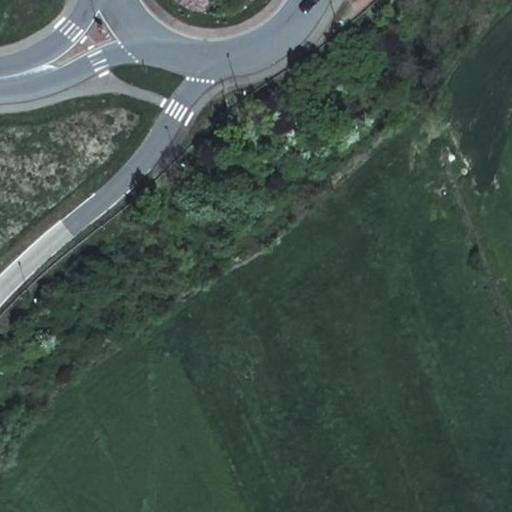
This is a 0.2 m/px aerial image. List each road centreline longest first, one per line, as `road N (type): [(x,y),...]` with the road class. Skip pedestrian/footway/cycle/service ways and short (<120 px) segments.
road 1 (trunk): [(0,289),(126,182),(182,93),(217,65)]
road 2 (tertiary): [(217,65),(254,58),(286,40),(315,0)]
road 3 (tertiary): [(32,72),(151,43)]
